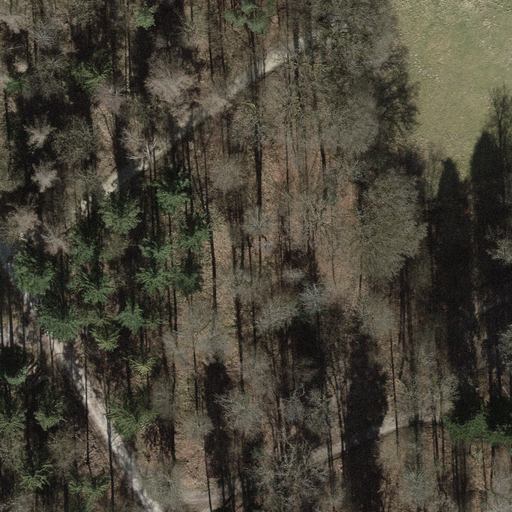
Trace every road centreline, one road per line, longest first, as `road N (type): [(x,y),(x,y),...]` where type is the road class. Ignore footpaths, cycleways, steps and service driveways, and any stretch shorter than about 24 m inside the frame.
road 1 (track): [(341,0),(359,153),(398,264),(460,322),(511,395)]
road 2 (track): [(345,22),(281,57),(8,260)]
road 3 (track): [(147,502),(212,501),(412,415),(483,354)]
road 4 (track): [(0,246),(152,511)]
